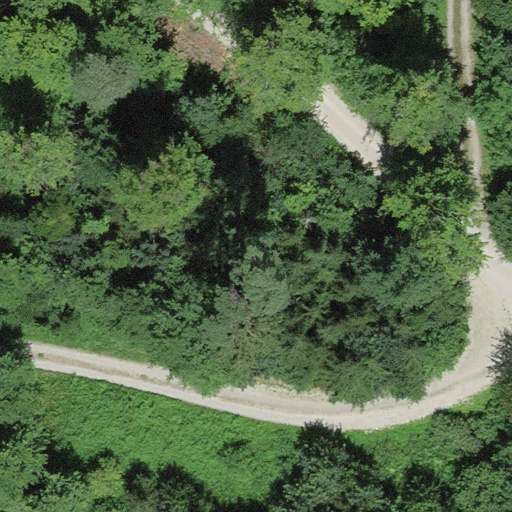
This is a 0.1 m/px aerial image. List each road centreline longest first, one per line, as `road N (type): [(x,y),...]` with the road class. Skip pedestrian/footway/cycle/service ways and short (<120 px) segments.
road 1 (track): [(0,353),(358,418),(466,376),(511,328)]
road 2 (track): [(192,0),(466,234)]
road 3 (track): [(459,0),(466,234)]
